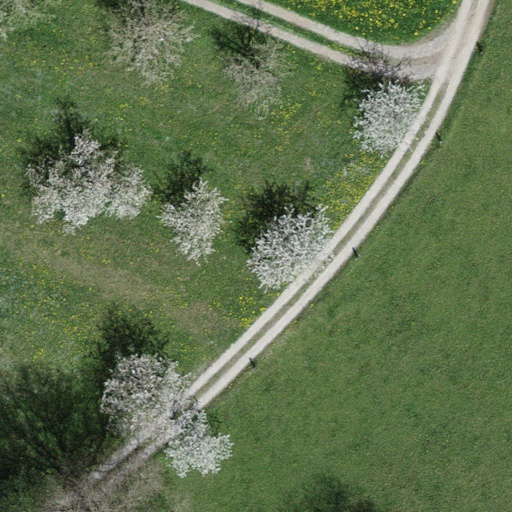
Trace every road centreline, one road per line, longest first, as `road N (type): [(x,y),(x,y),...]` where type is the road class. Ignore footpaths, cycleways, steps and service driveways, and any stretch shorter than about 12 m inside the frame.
road 1 (track): [(474,0),(418,138),(309,280),(69,511)]
road 2 (track): [(451,61),(388,63),(211,0)]
